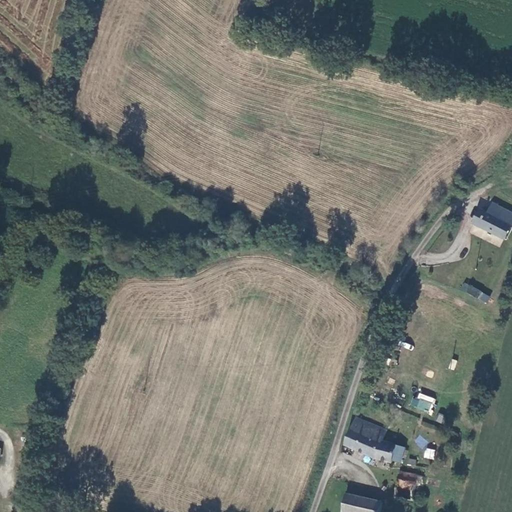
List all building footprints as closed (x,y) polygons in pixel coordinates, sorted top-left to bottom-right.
[(511,211),(491,202),(487,211),(479,208),(471,222),(504,237),(507,230),(511,232),(511,211)] [(460,290),(487,302),(490,295),(463,283),(460,290)] [(411,405),(429,413),(435,398),(417,391),(411,405)] [(350,429),(344,445),(374,457),(391,463),(391,460),(399,462),(404,448),(381,440),(386,429),(354,418),(350,429)] [(423,449),(428,442),(419,435),(414,441),(423,449)] [(12,447),(4,446),(3,458),(10,459),(12,447)] [(425,448),(424,458),(433,459),(435,450),(425,448)] [(422,485),(423,478),(399,472),(394,498),(412,502),(416,484),(422,485)] [(378,511),(380,504),(345,495),(340,511),(378,511)]
